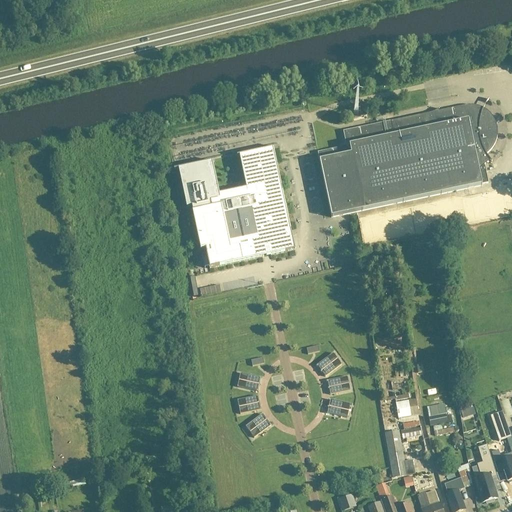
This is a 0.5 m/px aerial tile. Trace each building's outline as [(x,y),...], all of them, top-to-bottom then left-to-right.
[(484,166),(485,165),(483,163),(488,159),(491,163),(490,161),(488,159),(487,157),(486,155),(465,134),(482,110),(477,107),(475,107),(472,107),(470,107),(468,107),(466,107),(464,107),(439,112),(438,111),(439,110),(438,110),(437,111),(436,112),(435,112),(434,113),(432,114),(431,114),(429,115),(342,133),(345,148),(317,154),(331,219),(481,187),(481,186),(487,185),(484,166)] [(358,109),(360,118),(366,117),(364,107),(358,109)] [(465,134),(486,155),(488,154),(490,151),(493,148),(495,145),(496,141),(497,138),(497,134),(497,130),(496,126),(494,122),(493,119),(490,116),(488,113),(485,111),(483,110),(482,110),(465,134)] [(175,158),(217,152),(214,132),(171,138),(175,158)] [(205,255),(209,270),(261,259),(260,254),(264,253),(265,258),(294,252),(273,151),(277,150),(277,149),(236,158),(239,158),(246,190),(219,196),(212,164),(214,163),(173,171),(173,172),(177,171),(186,209),(191,208),(192,213),(191,213),(200,251),(205,250),(206,255),(205,255)] [(199,274),(202,288),(214,285),(211,271),(199,274)] [(193,280),(188,281),(193,300),(198,299),(193,280)] [(307,356),(319,353),(318,347),(306,350),(307,356)] [(320,373),(337,360),(332,355),(315,368),(316,369),(317,368),(320,373)] [(252,368),(264,365),(262,360),(251,362),(252,368)] [(320,373),(320,374),(321,374),(325,378),(341,366),(337,360),(320,373)] [(238,382),(258,386),(259,386),(259,385),(258,385),(259,379),(240,375),(238,382)] [(326,384),(327,384),(328,389),(348,385),(347,378),(326,383),(326,384)] [(257,393),(258,392),(257,392),(258,386),(238,382),(237,389),(257,393)] [(327,391),(328,391),(330,396),(349,392),(348,385),(328,389),(327,390),(327,391)] [(259,405),(258,403),(257,403),(256,398),(236,402),(238,409),(258,405),(259,405)] [(328,402),(329,403),(328,408),(348,413),(349,406),(329,401),(328,402)] [(418,416),(415,402),(395,405),(397,419),(418,416)] [(497,414),(508,410),(506,403),(494,407),(497,414)] [(260,411),(260,410),(259,410),(258,405),(238,409),(239,416),(260,411)] [(327,409),(328,410),(326,415),(346,420),(348,413),(328,408),(327,408),(327,409)] [(511,441),(502,413),(490,417),(498,442),(506,440),(511,454),(500,458),(498,452),(491,454),(498,475),(504,473),(507,483),(508,483),(508,485),(511,483),(511,441)] [(249,434),(266,422),(266,421),(266,420),(265,421),(261,416),(245,428),(249,434)] [(430,428),(447,424),(445,416),(428,420),(430,428)] [(270,426),(269,426),(266,422),(249,434),(253,440),(271,427),(270,426)] [(400,432),(402,440),(421,436),(420,429),(400,432)] [(399,478),(406,477),(404,463),(398,432),(384,434),(392,479),(399,478)] [(480,479),(474,480),(482,504),(485,503),(486,505),(494,503),(493,501),(496,500),(490,480),(496,478),(486,447),(477,449),(482,464),(476,466),(477,468),(480,479)] [(412,462),(404,463),(406,477),(414,475),(412,462)] [(458,492),(464,490),(460,480),(444,487),(448,496),(446,497),(451,511),(462,511),(465,511),(458,492)] [(381,498),(390,495),(386,484),(377,487),(381,498)] [(425,496),(418,498),(421,506),(420,507),(422,511),(421,511),(441,511),(439,506),(429,509),(425,496)] [(384,511),(412,511),(410,505),(396,510),(392,498),(381,502),(384,511)]
